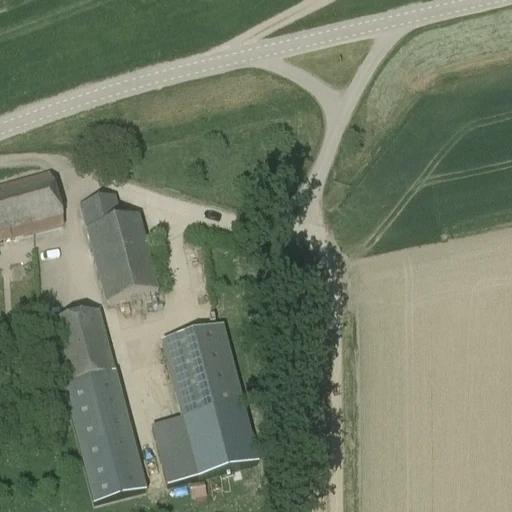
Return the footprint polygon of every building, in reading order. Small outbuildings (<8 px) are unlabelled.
[(0,246),(61,230),(46,176),(0,188),(0,246)] [(104,310),(157,296),(137,220),(120,225),(114,200),(79,209),(104,310)] [(300,288),(303,273),(278,269),(275,283),(300,288)] [(273,288),(271,316),(284,317),(286,289),(273,288)] [(145,489),(97,315),(46,330),(94,503),(145,489)] [(161,345),(197,482),(257,466),(220,329),(161,345)]
